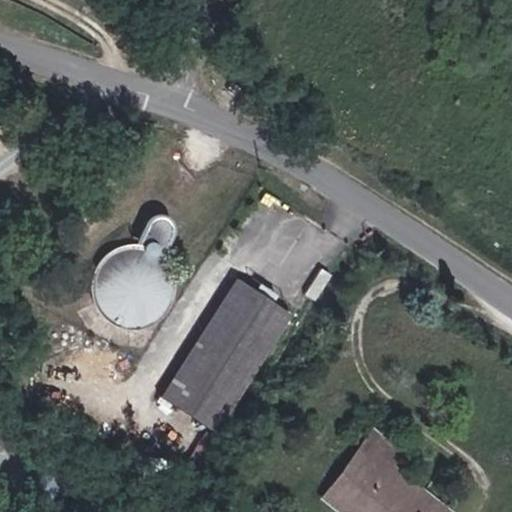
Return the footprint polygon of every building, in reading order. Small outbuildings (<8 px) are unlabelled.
[(175,218),(171,214),(167,211),(163,210),(154,214),(142,236),(145,237),(141,245),(124,246),(112,249),(100,259),(93,270),(90,282),(90,291),(95,310),(109,323),(128,329),(137,329),(147,327),(154,323),(163,315),(173,296),(173,277),(169,268),(165,261),(158,255),(162,247),(164,249),(176,227),(177,222),(175,218)] [(274,297),(277,291),(259,279),(255,285),(237,274),(161,394),(217,428),(290,308),(274,297)] [(194,467),(215,436),(207,430),(186,461),(194,467)] [(369,439),(395,460),(400,453),(375,433),(369,439)] [(391,465),(395,460),(369,439),(325,496),(345,511),(355,511),(358,509),(362,511),(448,511),(450,511),(432,497),(427,503),(410,490),(415,484),(405,475),(399,483),(385,472),(391,465)] [(136,459),(143,449),(129,440),(122,449),(136,459)] [(405,475),(391,465),(385,472),(399,483),(405,475)] [(432,497),(415,484),(410,490),(427,503),(432,497)]
